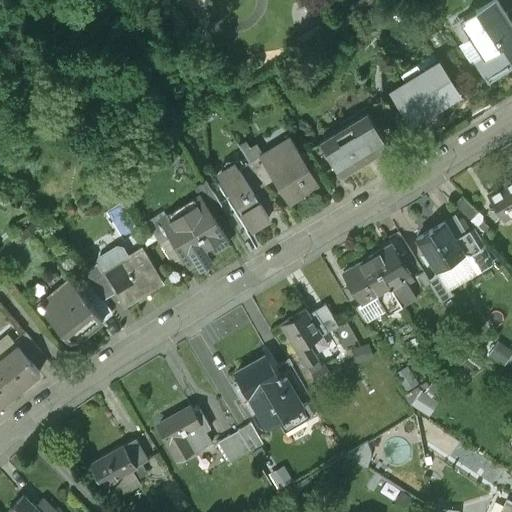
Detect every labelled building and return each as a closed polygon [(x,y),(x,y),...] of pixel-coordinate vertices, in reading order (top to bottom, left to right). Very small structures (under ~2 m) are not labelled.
[(511,24),(496,0),(494,0),(452,27),(463,45),(470,40),(493,76),(511,63),(511,24)] [(437,63),(391,91),(413,125),(459,97),(437,63)] [(368,115),(321,145),(341,176),(388,146),(368,115)] [(289,141),(259,160),(259,161),(274,183),(289,207),(319,188),(289,141)] [(274,183),(259,161),(249,167),(264,190),(274,183)] [(264,190),(249,167),(239,174),(253,196),(264,190)] [(238,173),(221,184),(250,232),(269,220),(253,196),(239,174),(238,173)] [(511,179),(489,194),(496,206),(492,208),(497,217),(502,214),(504,219),(511,213),(511,179)] [(206,182),(194,190),(203,204),(205,203),(212,214),(222,208),(206,182)] [(479,212),(462,195),(454,204),(470,220),(479,212)] [(165,227),(164,228),(170,238),(188,268),(229,243),(212,214),(205,203),(203,204),(165,227)] [(157,215),(146,222),(159,244),(170,238),(164,228),(165,227),(157,215)] [(445,222),(416,238),(435,270),(464,253),(445,222)] [(399,255),(391,242),(371,255),(392,290),(393,290),(403,305),(416,297),(407,281),(413,277),(405,264),(409,262),(403,253),(399,255)] [(127,257),(122,249),(117,247),(99,258),(98,263),(97,264),(115,293),(124,308),(164,284),(142,247),(127,257)] [(371,255),(343,272),(352,286),(348,289),(352,297),(357,294),(362,302),(358,305),(368,321),(386,310),(389,314),(403,305),(393,290),(392,290),(371,255)] [(97,264),(81,273),(83,276),(84,278),(103,301),(115,293),(97,264)] [(84,278),(83,276),(73,284),(103,320),(112,312),(103,301),(84,278)] [(68,278),(38,304),(73,346),(103,320),(73,284),(68,278)] [(306,308),(282,323),(307,365),(318,358),(308,342),(321,334),(306,308)] [(41,351),(25,332),(13,342),(17,346),(29,360),(41,351)] [(17,346),(0,360),(0,370),(17,391),(39,372),(29,360),(17,346)] [(279,381),(265,356),(237,373),(244,384),(237,388),(246,404),(248,403),(261,425),(277,416),(285,430),(313,414),(307,402),(303,404),(301,401),(286,377),(283,378),(279,381)] [(318,358),(307,365),(318,382),(332,373),(325,362),(322,365),(318,358)] [(313,399),(289,359),(277,367),(283,378),(286,377),(301,401),(303,404),(307,402),(313,399)] [(0,370),(0,405),(17,391),(0,370)] [(189,408),(156,427),(176,461),(209,442),(203,431),(208,428),(200,415),(195,418),(189,408)] [(249,421),(237,429),(250,449),(262,442),(249,421)] [(237,429),(217,442),(230,462),(250,449),(237,429)] [(122,447),(89,465),(100,485),(140,464),(134,453),(128,457),(122,447)] [(131,490),(111,501),(117,511),(125,511),(129,510),(125,504),(136,498),(131,490)] [(31,504),(22,496),(7,511),(40,511),(43,509),(34,500),(31,504)]
